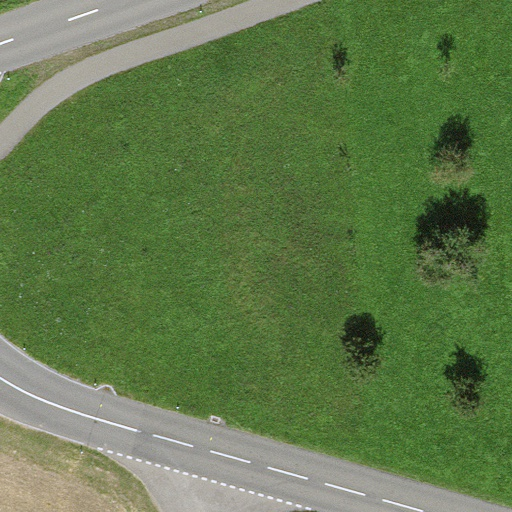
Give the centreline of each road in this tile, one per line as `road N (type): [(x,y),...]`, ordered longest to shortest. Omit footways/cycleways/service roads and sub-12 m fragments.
road 1 (tertiary): [(423,511),(91,416),(0,379)]
road 2 (tertiary): [(0,44),(132,0)]
